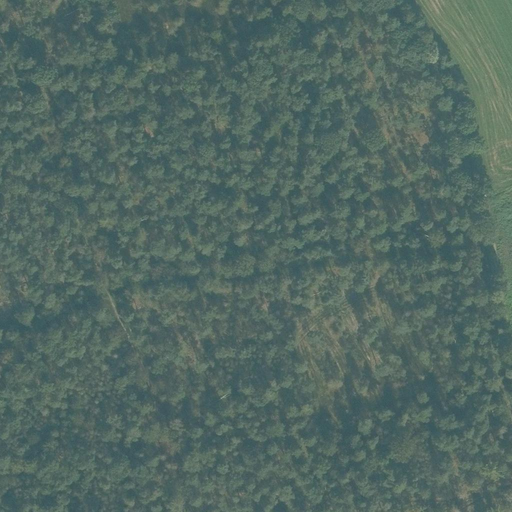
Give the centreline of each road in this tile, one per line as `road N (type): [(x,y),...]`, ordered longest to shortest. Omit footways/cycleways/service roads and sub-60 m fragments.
road 1 (track): [(183,511),(142,374),(0,24)]
road 2 (track): [(384,0),(451,95),(511,434)]
